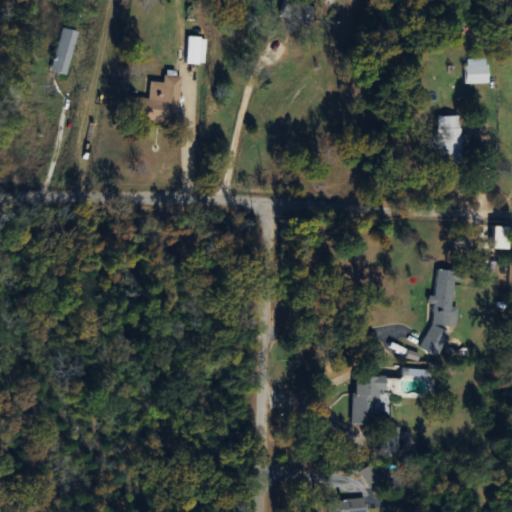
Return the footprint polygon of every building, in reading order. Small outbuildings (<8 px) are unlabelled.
[(66,75),(77,30),(61,27),(51,71),(66,75)] [(205,36),(186,36),(186,64),(205,64),(205,36)] [(486,60),(464,60),(464,83),(486,83),(486,60)] [(179,76),(163,75),(162,82),(148,81),(147,97),(129,96),(127,120),(177,122),(179,76)] [(459,161),(459,116),(435,116),(435,161),(459,161)] [(506,226),(490,226),(490,250),(506,250),(506,226)] [(454,327),(456,308),(451,307),(455,272),(435,269),(429,324),(454,327)] [(434,355),(441,342),(425,335),(419,348),(434,355)] [(352,424),(386,424),(385,376),(351,376),(352,424)] [(380,451),(396,451),(396,427),(380,427),(380,451)] [(363,487),(379,480),(372,464),(356,471),(363,487)] [(365,511),(365,498),(327,500),(327,511),(365,511)]
